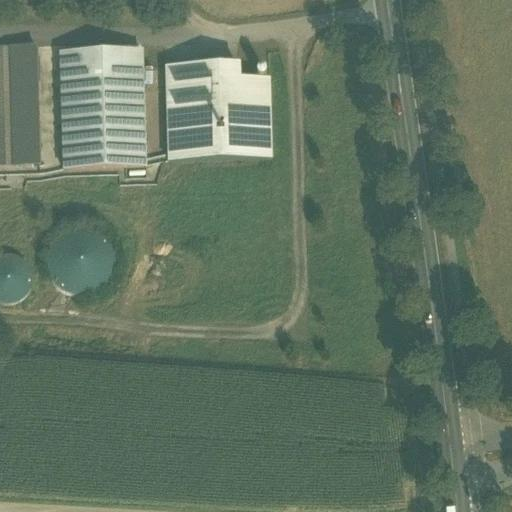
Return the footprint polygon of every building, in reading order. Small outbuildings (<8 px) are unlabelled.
[(35,50),(0,51),(0,171),(38,170),(35,50)] [(141,56),(59,58),(61,173),(143,172),(141,56)] [(236,71),(165,73),(167,166),(268,164),(266,84),(236,84),(236,71)] [(31,223),(18,224),(18,240),(32,240),(31,223)] [(78,231),(68,233),(59,238),(52,245),(47,254),(45,264),(46,275),(50,284),(56,292),(65,297),(75,300),(85,300),(95,296),(103,290),(110,282),(113,273),(114,262),(111,252),(106,244),(98,237),(88,233),(78,231)] [(2,259),(0,260),(0,307),(7,309),(16,307),(23,302),(29,295),(31,286),(31,277),(26,269),(20,263),(11,259),(2,259)]
